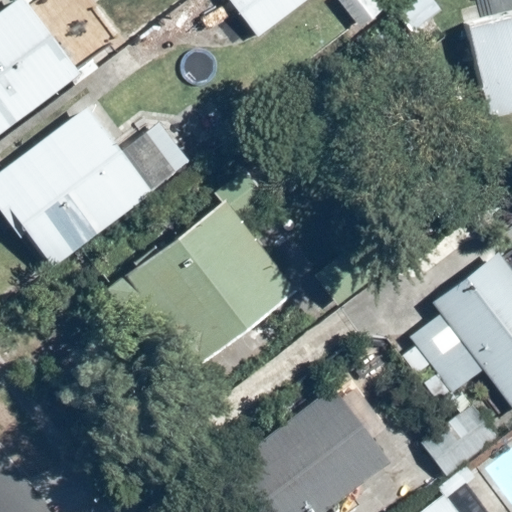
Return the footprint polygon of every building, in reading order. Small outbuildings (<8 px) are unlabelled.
[(0,128),(73,74),(18,0),(10,0),(0,8),(0,128)] [(301,0),(227,0),(254,35),(301,0)] [(378,0),(338,0),(362,28),(386,8),(378,0)] [(441,5),(436,0),(399,0),(392,7),(411,30),(441,5)] [(511,107),(511,13),(464,25),(484,114),(511,107)] [(161,122),(119,156),(116,152),(78,105),(0,167),(0,208),(47,267),(145,188),(187,155),(161,122)] [(288,293),(216,200),(110,280),(144,325),(182,374),(288,293)] [(441,475),(465,458),(495,436),(457,383),(479,367),(511,412),(511,271),(497,251),(428,302),(442,322),(423,336),(398,354),(446,420),(417,441),(441,475)] [(383,426),(354,386),(336,399),(328,388),(215,470),(245,511),(319,511),(389,462),(370,435),(383,426)] [(508,511),(477,473),(465,458),(441,475),(432,481),(439,490),(411,511),(508,511)]
